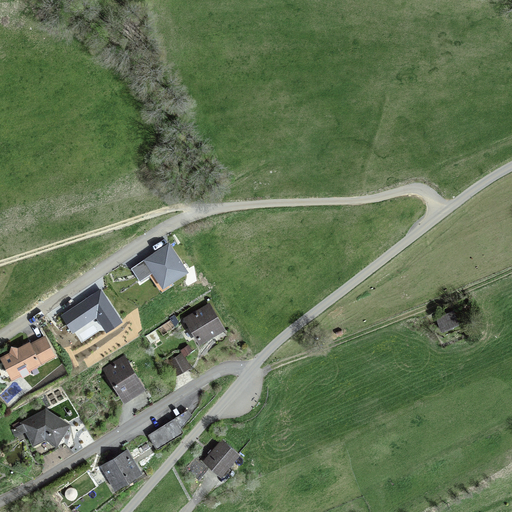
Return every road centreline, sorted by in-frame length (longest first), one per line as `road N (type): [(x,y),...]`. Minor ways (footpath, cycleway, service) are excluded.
road 1 (residential): [(443,212),(418,189),(198,212),(0,339)]
road 2 (track): [(247,374),(511,269)]
road 3 (residential): [(0,501),(214,376),(247,374)]
road 4 (unclassified): [(443,212),(247,374)]
road 5 (track): [(0,265),(172,208),(198,212)]
road 6 (unclassified): [(247,374),(124,511)]
